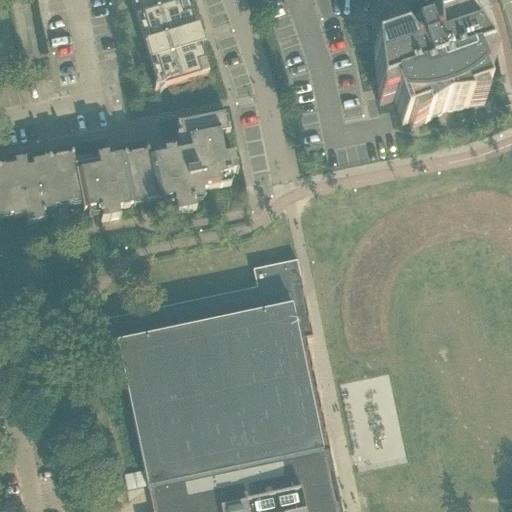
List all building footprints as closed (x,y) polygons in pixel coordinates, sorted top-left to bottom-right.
[(22,52),(36,49),(26,0),(24,0),(12,2),(22,52)] [(185,5),(183,0),(134,0),(140,18),(185,5)] [(149,47),(194,33),(185,5),(140,18),(149,47)] [(486,61),(478,48),(461,21),(432,31),(435,53),(430,55),(423,36),(412,40),(418,59),(413,60),(401,42),(372,52),(377,99),(390,94),(401,127),(421,120),(423,125),(443,113),(467,110),(465,105),(485,98),(474,65),(486,61)] [(162,90),(207,76),(198,47),(153,60),(162,90)] [(228,128),(225,128),(223,116),(176,126),(178,136),(176,137),(177,144),(179,143),(181,154),(175,155),(174,151),(163,153),(164,158),(153,160),(153,158),(148,159),(147,152),(118,157),(118,159),(107,161),(106,157),(78,162),(78,160),(73,161),(72,154),(60,156),(69,206),(81,204),(82,213),(87,212),(88,217),(98,215),(100,224),(108,222),(109,223),(119,221),(117,211),(129,209),(161,202),(162,209),(174,207),(176,216),(195,212),(193,204),(203,202),(202,193),(230,187),(228,177),(236,175),(233,156),(223,158),(219,135),(229,134),(228,128)] [(58,208),(69,206),(60,156),(42,160),(43,162),(31,164),(32,169),(26,170),(24,161),(13,163),(14,167),(4,169),(3,168),(0,168),(0,219),(7,218),(8,221),(24,217),(26,226),(45,222),(44,213),(58,211),(58,208)] [(256,290),(86,325),(98,384),(123,379),(146,491),(147,490),(148,493),(151,505),(151,511),(340,511),(328,450),(329,450),(306,337),(309,337),(293,263),(288,264),(252,272),(256,290)]
